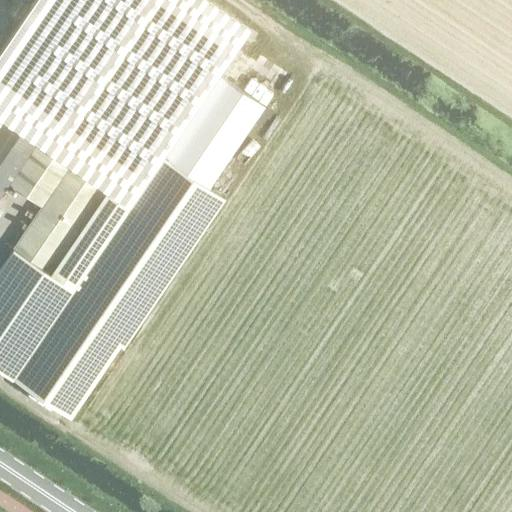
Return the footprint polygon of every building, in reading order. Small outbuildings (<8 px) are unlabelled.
[(0,117),(43,146),(141,0),(33,0),(0,49),(0,117)] [(210,0),(141,0),(43,146),(129,205),(161,157),(218,73),(249,26),(210,0)] [(218,73),(161,157),(209,189),(265,105),(218,73)] [(0,193),(8,182),(35,141),(0,117),(0,193)] [(43,146),(35,141),(8,182),(41,205),(0,264),(0,370),(69,417),(119,344),(122,347),(223,198),(209,189),(161,157),(129,205),(43,146)]
